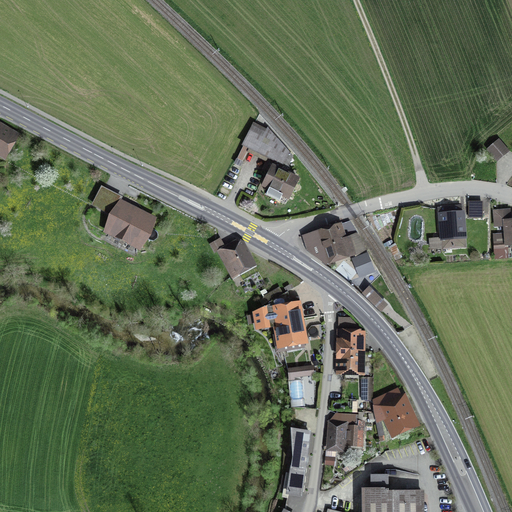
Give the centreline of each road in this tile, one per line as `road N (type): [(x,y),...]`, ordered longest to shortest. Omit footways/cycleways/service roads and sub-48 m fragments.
road 1 (secondary): [(0,104),(271,243)]
road 2 (secondary): [(320,274),(403,362),(481,511)]
road 3 (unclassified): [(511,196),(451,188),(303,223),(271,243)]
road 4 (unclassified): [(320,274),(330,333),(309,511)]
road 5 (track): [(356,0),(407,128),(423,194)]
